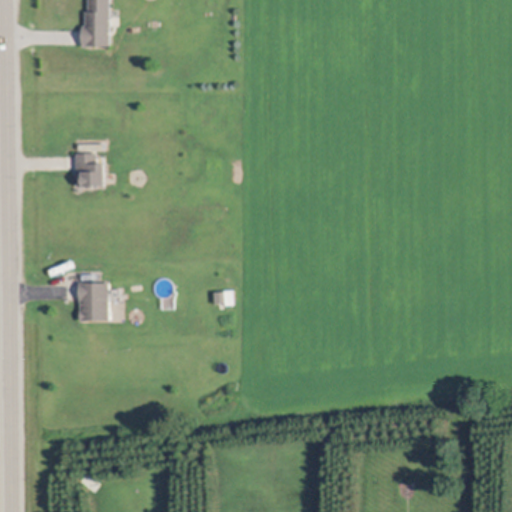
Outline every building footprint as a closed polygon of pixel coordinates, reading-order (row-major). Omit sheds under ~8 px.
[(114,0),(114,44),(88,43),(88,24),(91,24),(91,9),(94,9),(94,0),(114,0)] [(101,151),(101,159),(110,159),(111,183),(82,184),(82,152),(101,151)] [(115,282),(115,318),(86,318),(86,282),(115,282)] [(218,292),(219,305),(237,304),(236,290),(218,292)] [(343,430),(333,440),(328,435),(338,425),(343,430)]
